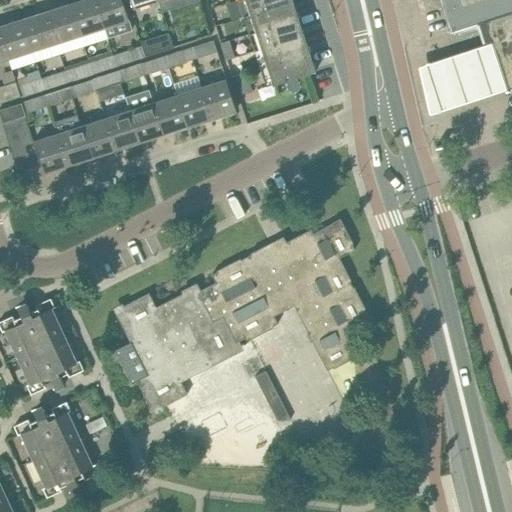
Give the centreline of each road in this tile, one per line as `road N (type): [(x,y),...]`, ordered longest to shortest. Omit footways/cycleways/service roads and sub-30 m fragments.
road 1 (residential): [(27,266),(62,268),(373,117)]
road 2 (tertiary): [(500,511),(419,179)]
road 3 (tertiary): [(388,190),(429,300),(478,511)]
road 4 (tertiary): [(419,179),(375,0)]
